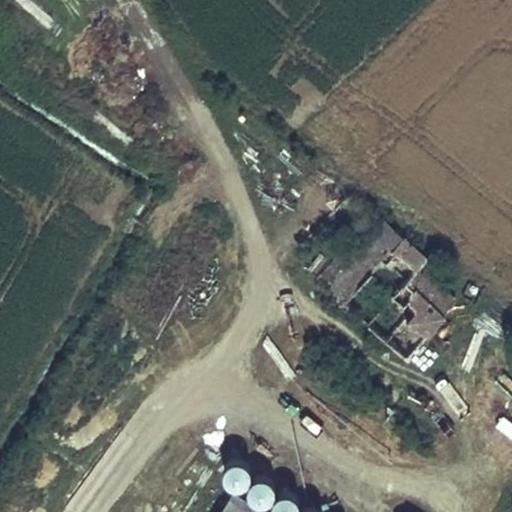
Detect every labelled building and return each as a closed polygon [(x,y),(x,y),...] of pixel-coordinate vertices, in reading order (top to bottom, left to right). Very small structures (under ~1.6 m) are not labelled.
[(434,268),(387,218),(351,257),(327,284),(406,354),(455,300),(428,276),(434,268)] [(327,284),(351,257),(342,248),(318,274),(327,284)] [(324,356),(319,362),(344,386),(349,380),(324,356)] [(389,406),(385,409),(390,414),(394,411),(389,406)] [(28,436),(15,452),(49,480),(62,464),(28,436)] [(242,488),(244,463),(220,462),(219,487),(242,488)] [(266,511),(234,491),(219,511),(408,511),(401,507),(397,511),(266,511)]
